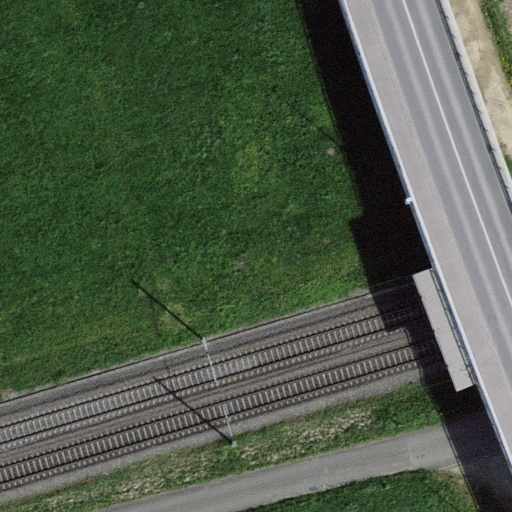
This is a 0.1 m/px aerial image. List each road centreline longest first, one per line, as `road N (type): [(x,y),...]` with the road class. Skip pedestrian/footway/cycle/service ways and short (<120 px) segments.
road 1 (residential): [(165,511),(511,424)]
road 2 (primary): [(403,0),(511,304)]
road 3 (track): [(464,0),(511,133)]
